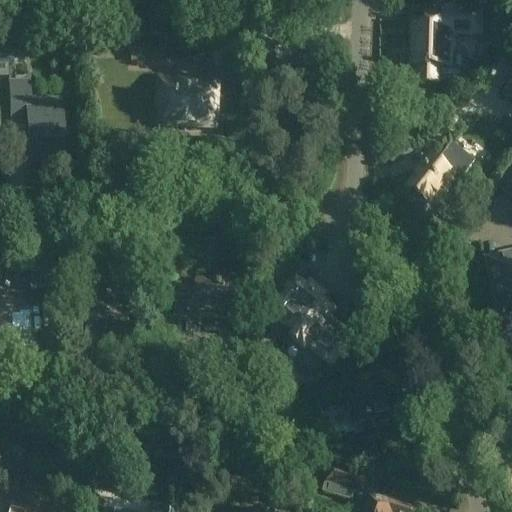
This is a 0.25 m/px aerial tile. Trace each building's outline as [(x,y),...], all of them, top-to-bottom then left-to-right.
[(253,2),(247,0),(240,0),(238,10),(249,14),(253,2)] [(12,11),(13,32),(30,32),(29,11),(12,11)] [(409,43),(409,57),(412,57),(412,67),(418,67),(417,83),(437,84),(438,68),(451,68),(452,32),(478,33),(479,13),(427,11),(426,27),(413,27),(413,43),(409,43)] [(165,54),(165,30),(164,28),(128,27),(128,54),(165,54)] [(28,41),(9,42),(0,42),(0,79),(9,79),(8,66),(13,66),(12,55),(29,54),(28,41)] [(132,57),(133,67),(162,66),(162,56),(132,57)] [(159,80),(158,129),(215,129),(216,81),(159,80)] [(29,81),(8,82),(12,138),(27,137),(29,164),(65,162),(61,99),(30,100),(29,81)] [(408,187),(436,210),(450,191),(445,187),(456,174),(464,180),(476,164),(455,147),(440,166),(430,159),(408,187)] [(511,172),(498,191),(511,201),(511,172)] [(511,254),(484,261),(498,324),(511,320),(511,254)] [(178,286),(176,320),(198,321),(198,315),(233,317),(234,305),(242,306),(244,281),(224,279),(224,283),(199,282),(198,288),(178,286)] [(307,292),(294,282),(267,315),(291,334),(289,338),(303,349),(304,347),(329,366),(351,337),(327,318),(332,312),(318,301),(320,297),(309,289),(307,292)] [(86,351),(116,351),(128,351),(128,284),(113,284),(113,292),(86,292),(86,351)] [(12,318),(0,318),(0,347),(11,346),(11,342),(32,341),(31,317),(29,317),(28,306),(11,308),(12,318)] [(229,349),(227,385),(250,386),(251,350),(229,349)] [(133,356),(132,390),(154,390),(153,356),(133,356)] [(287,374),(291,387),(313,380),(309,368),(287,374)] [(347,381),(320,389),(326,411),(347,405),(353,426),(378,419),(379,422),(382,423),(388,422),(390,419),(389,416),(392,415),(384,385),(351,394),(347,381)] [(72,432),(67,442),(77,447),(83,438),(72,432)] [(74,450),(64,445),(60,454),(70,459),(74,450)] [(304,446),(300,459),(329,468),(334,455),(304,446)] [(372,498),(377,499),(381,484),(331,469),(323,495),(368,509),(372,498)] [(194,507),(204,507),(204,489),(194,489),(194,507)] [(372,498),(368,509),(367,511),(419,511),(377,499),(372,498)]
